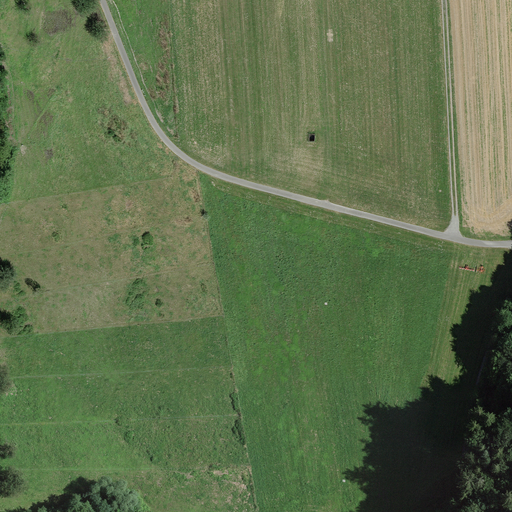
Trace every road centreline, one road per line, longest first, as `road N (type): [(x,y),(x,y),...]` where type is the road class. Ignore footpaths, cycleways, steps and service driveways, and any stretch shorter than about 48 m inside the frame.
road 1 (track): [(445,0),(453,240)]
road 2 (track): [(511,302),(488,366),(466,511)]
